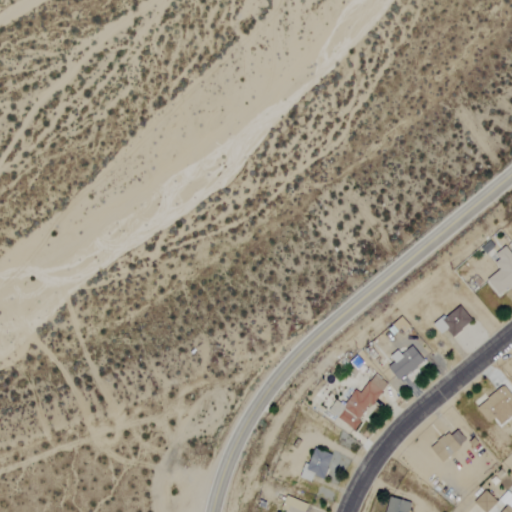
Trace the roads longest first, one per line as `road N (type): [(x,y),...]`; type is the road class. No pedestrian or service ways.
road 1 (tertiary): [(211,511),(229,454),(290,364),(511,171)]
road 2 (track): [(290,364),(189,385),(162,417),(0,473)]
road 3 (residential): [(345,511),(390,437),(511,331)]
